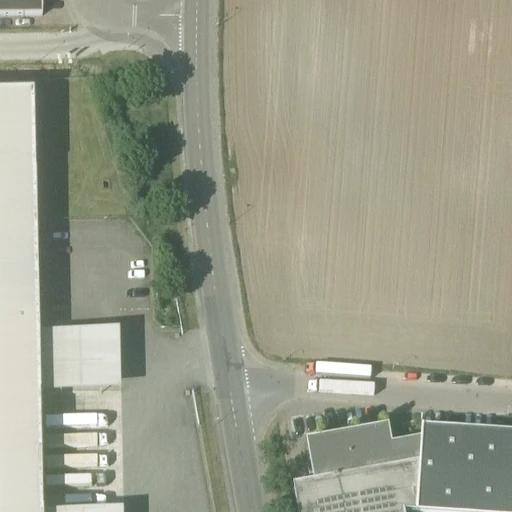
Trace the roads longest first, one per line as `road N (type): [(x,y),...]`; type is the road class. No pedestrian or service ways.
road 1 (tertiary): [(229,392),(195,87),(197,19)]
road 2 (unclassified): [(511,401),(293,385),(229,392)]
road 3 (tertiary): [(251,511),(229,392)]
